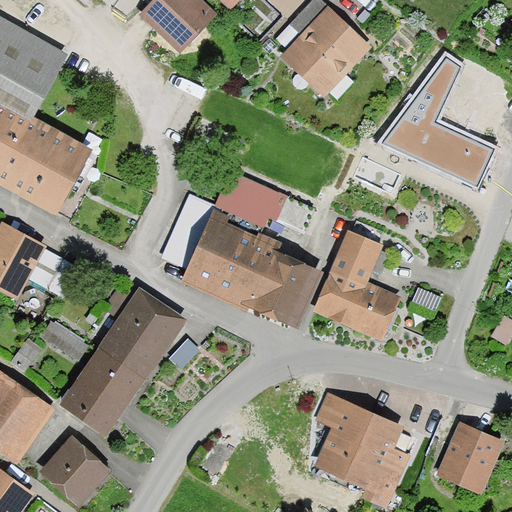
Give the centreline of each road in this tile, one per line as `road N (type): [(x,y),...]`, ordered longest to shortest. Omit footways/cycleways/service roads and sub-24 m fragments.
road 1 (residential): [(297,352),(0,194)]
road 2 (residential): [(141,511),(207,405),(297,352)]
road 3 (residential): [(511,183),(463,294),(440,380)]
road 4 (residential): [(297,352),(440,380)]
